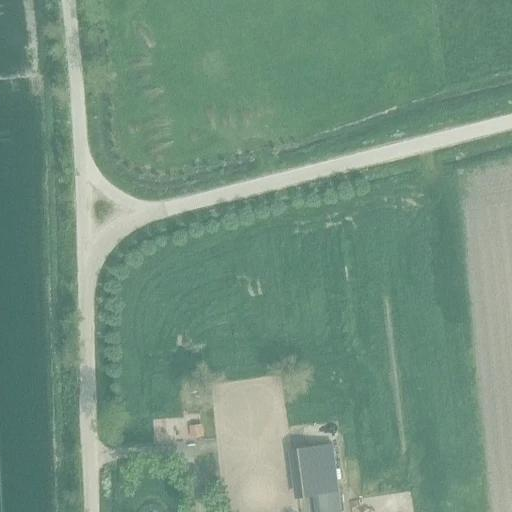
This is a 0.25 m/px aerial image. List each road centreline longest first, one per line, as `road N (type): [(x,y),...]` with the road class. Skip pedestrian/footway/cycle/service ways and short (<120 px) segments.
road 1 (unclassified): [(161,209),(511,121)]
road 2 (unclassified): [(90,511),(83,281)]
road 3 (unclassified): [(79,158),(68,0)]
road 4 (unclassified): [(83,281),(79,158)]
